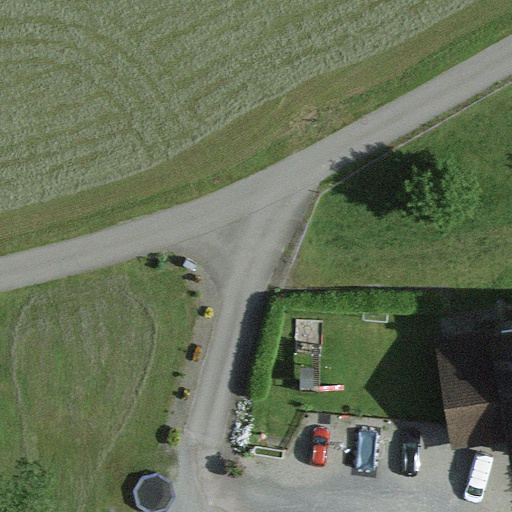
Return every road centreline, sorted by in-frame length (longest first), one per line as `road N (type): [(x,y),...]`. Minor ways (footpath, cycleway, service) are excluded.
road 1 (track): [(511,59),(267,193),(43,275),(0,277)]
road 2 (track): [(267,193),(190,511)]
